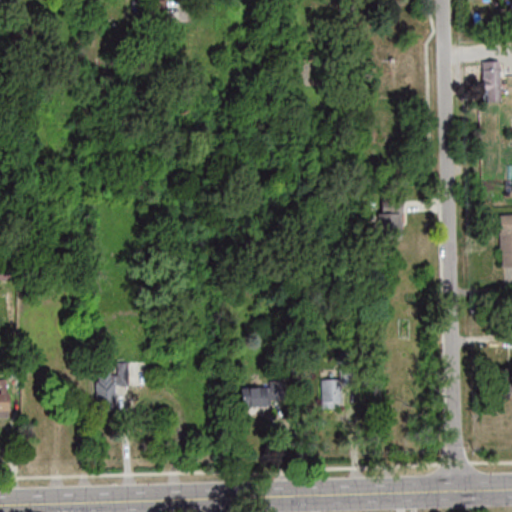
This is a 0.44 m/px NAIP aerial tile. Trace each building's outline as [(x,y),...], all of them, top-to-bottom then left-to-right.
[(500,72),(483,72),(483,100),(500,100),(500,72)] [(403,238),(403,200),(378,200),(378,238),(403,238)] [(511,214),(500,214),(500,266),(511,266),(511,214)] [(96,362),(96,408),(115,408),(115,384),(144,384),(144,360),(120,360),(120,372),(112,372),(112,362),(96,362)] [(321,407),(341,407),(341,378),(321,378),(321,407)] [(241,407),(266,407),(266,386),(241,386),(241,407)] [(0,416),(9,416),(9,396),(0,395),(0,416)]
